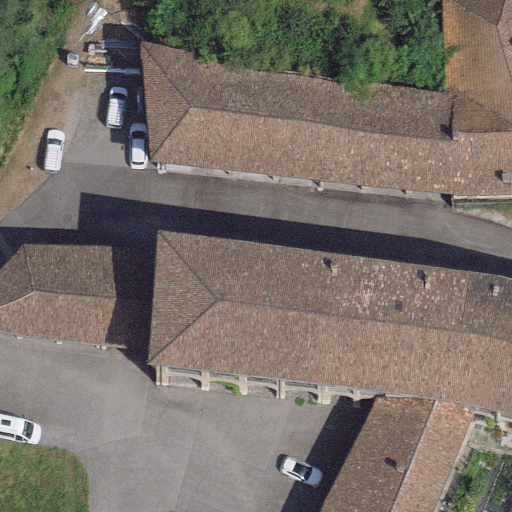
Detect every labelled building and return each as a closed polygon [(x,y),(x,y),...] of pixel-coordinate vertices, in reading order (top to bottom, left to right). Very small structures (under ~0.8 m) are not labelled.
[(511,0),(439,0),(441,93),(191,65),(192,53),(137,43),(148,164),(450,197),(511,194),(511,0)] [(377,394),(420,401),(478,275),(155,230),(153,254),(148,346),(147,366),(377,394)] [(148,346),(153,254),(22,244),(0,272),(0,336),(2,337),(148,346)] [(511,282),(478,275),(420,401),(469,410),(511,418),(511,282)] [(428,511),(469,410),(420,401),(377,394),(323,511),(428,511)]
